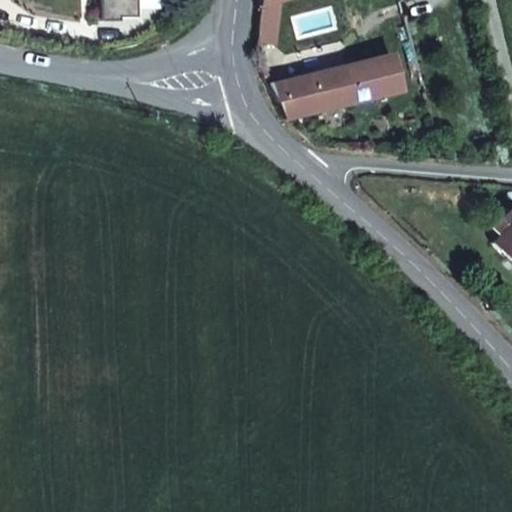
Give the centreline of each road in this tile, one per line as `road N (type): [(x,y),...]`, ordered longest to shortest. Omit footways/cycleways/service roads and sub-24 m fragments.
road 1 (secondary): [(309,171),(489,337),(511,368)]
road 2 (unclassified): [(0,63),(152,80),(237,79)]
road 3 (unclassified): [(511,177),(333,161),(309,171)]
